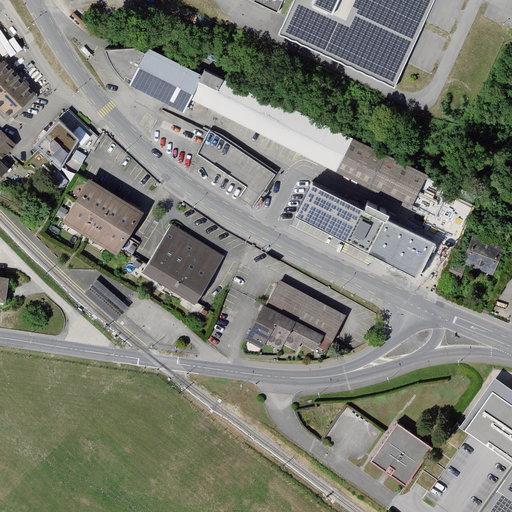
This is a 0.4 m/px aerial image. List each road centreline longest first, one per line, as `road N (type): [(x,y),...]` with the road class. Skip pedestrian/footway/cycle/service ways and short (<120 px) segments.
road 1 (tertiary): [(32,0),(107,109),(178,178),(268,235),(415,303)]
road 2 (tertiary): [(0,337),(255,374),(342,374)]
